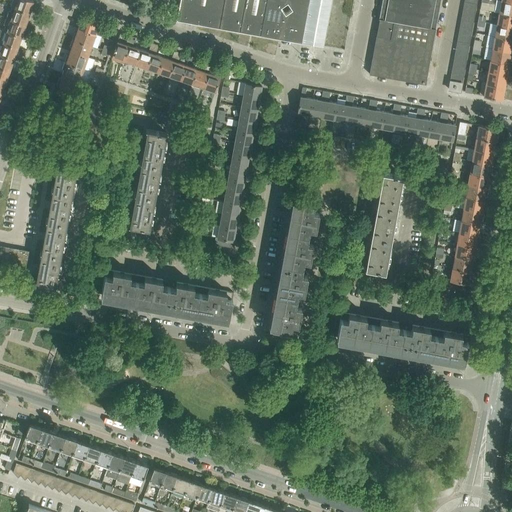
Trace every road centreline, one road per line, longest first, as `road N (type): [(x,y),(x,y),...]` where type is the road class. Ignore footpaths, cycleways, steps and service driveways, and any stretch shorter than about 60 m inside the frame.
road 1 (residential): [(363,511),(0,386)]
road 2 (residential): [(159,237),(175,130),(25,99)]
road 3 (residential): [(487,390),(242,343)]
road 4 (residential): [(395,280),(412,171),(279,143)]
road 5 (residential): [(242,343),(61,311)]
road 6 (residential): [(292,73),(150,25)]
road 7 (residential): [(487,390),(458,511)]
road 8 (residential): [(485,511),(500,393)]
